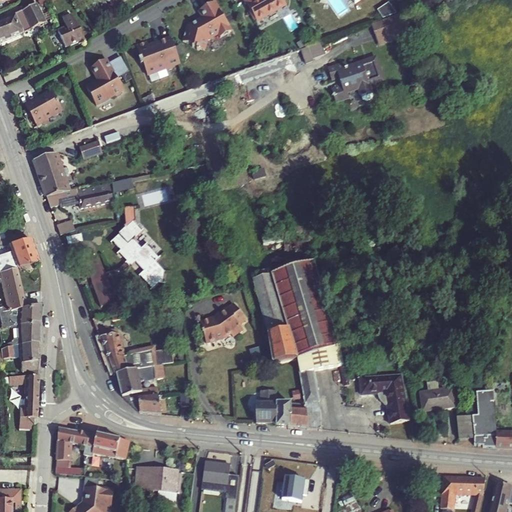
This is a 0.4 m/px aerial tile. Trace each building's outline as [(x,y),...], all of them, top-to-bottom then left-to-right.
[(99,0),(100,1),(101,2),(101,3),(102,3),(102,4),(103,4),(104,5),(107,4),(108,8),(129,0),(99,0)] [(219,4),(217,0),(201,9),(205,17),(191,24),(190,28),(189,27),(184,39),(191,43),(192,46),(197,48),(197,50),(199,51),(200,48),(204,50),(207,40),(218,33),(220,37),(233,30),(227,18),(219,4)] [(231,0),(226,0),(219,4),(227,18),(236,13),(231,0)] [(244,0),(251,10),(249,11),(255,20),(256,20),(259,21),(263,18),(264,15),(265,15),(267,15),(286,4),(283,0),(244,0)] [(27,27),(43,18),(36,3),(19,12),(27,27)] [(392,3),(381,9),(386,17),(397,11),(392,3)] [(28,31),(27,27),(19,12),(7,18),(16,36),(28,31)] [(67,28),(62,31),(69,46),(81,41),(82,44),(85,42),(76,24),(71,16),(63,19),(67,28)] [(0,43),(16,36),(7,18),(0,21),(0,43)] [(27,27),(28,31),(45,23),(43,18),(27,27)] [(378,39),(385,52),(414,38),(406,24),(378,39)] [(321,37),(300,43),(304,54),(292,58),(295,66),(327,57),(321,37)] [(174,65),(180,63),(171,38),(155,44),(156,46),(150,48),(147,41),(137,45),(142,59),(139,60),(141,65),(144,64),(148,75),(166,68),(169,69),(173,68),(174,65)] [(385,52),(388,58),(416,44),(414,38),(385,52)] [(376,57),(362,62),(348,67),(346,62),(329,68),(333,80),(340,78),(342,85),(332,89),(337,102),(350,98),(348,92),(359,88),(362,95),(364,95),(366,99),(372,97),(371,92),(372,92),(369,84),(384,79),(376,57)] [(110,62),(108,59),(93,67),(99,77),(97,81),(97,82),(93,80),(88,83),(87,87),(97,104),(117,94),(120,95),(122,93),(123,91),(125,89),(118,76),(110,62)] [(59,105),(51,89),(41,95),(42,96),(36,99),(36,97),(25,103),(37,125),(42,122),(44,123),(46,122),(46,120),(48,119),(46,116),(53,112),(57,113),(59,105)] [(80,158),(99,152),(97,144),(78,151),(80,158)] [(99,152),(80,158),(82,162),(101,156),(99,152)] [(56,155),(32,163),(45,200),(69,194),(64,179),(69,177),(66,168),(61,169),(56,155)] [(116,192),(135,188),(133,178),(114,182),(116,192)] [(45,200),(49,210),(54,209),(53,206),(77,200),(80,210),(112,204),(110,194),(90,198),(88,190),(76,193),(76,192),(69,194),(45,200)] [(128,232),(136,258),(153,253),(148,247),(145,250),(137,241),(147,232),(138,223),(143,219),(139,206),(129,209),(133,223),(127,229),(128,232)] [(68,225),(55,228),(59,238),(64,237),(71,235),(68,225)] [(138,265),(136,258),(128,232),(127,229),(125,230),(127,233),(117,241),(125,251),(124,252),(132,261),(134,260),(138,265)] [(71,235),(64,237),(66,246),(81,243),(78,233),(71,235)] [(36,263),(28,240),(7,246),(14,269),(36,263)] [(153,253),(136,258),(138,265),(140,267),(154,263),(155,262),(159,259),(153,253)] [(93,283),(94,283),(107,278),(101,261),(87,267),(93,283)] [(154,263),(140,267),(144,272),(139,276),(153,291),(159,285),(163,285),(163,271),(155,262),(154,263)] [(272,276),(297,360),(305,404),(306,405),(308,430),(322,432),(320,403),(314,373),(343,367),(342,359),(340,349),(314,263),(272,276)] [(22,308),(13,269),(6,271),(0,272),(0,290),(3,305),(0,306),(0,312),(2,312),(17,309),(22,308)] [(254,280),(268,336),(273,365),(297,360),(272,276),(272,275),(254,280)] [(116,301),(107,278),(94,283),(95,283),(96,287),(95,287),(103,306),(116,301)] [(0,324),(1,328),(2,328),(4,327),(15,325),(37,321),(37,304),(22,308),(17,309),(2,312),(0,312),(0,324)] [(244,321),(233,306),(227,310),(226,309),(217,315),(216,319),(213,320),(211,321),(209,320),(199,323),(200,327),(202,336),(205,345),(223,340),(229,335),(232,338),(242,331),(238,325),(244,321)] [(15,342),(16,342),(27,340),(36,338),(37,338),(37,321),(15,325),(15,342)] [(117,336),(98,339),(106,360),(122,357),(117,336)] [(17,347),(37,342),(37,338),(36,338),(27,340),(16,342),(17,347)] [(36,369),(37,342),(17,347),(14,347),(13,347),(8,348),(1,351),(0,350),(0,362),(2,362),(3,359),(15,360),(14,373),(36,369)] [(152,368),(152,369),(160,367),(157,354),(149,356),(149,352),(142,353),(122,357),(106,360),(112,376),(116,375),(152,368)] [(152,369),(155,380),(163,379),(160,367),(152,369)] [(155,380),(152,369),(152,368),(116,375),(121,398),(141,395),(141,399),(158,397),(157,388),(142,390),(140,383),(155,380)] [(36,369),(14,373),(14,378),(36,377),(36,369)] [(4,379),(5,386),(22,385),(21,409),(17,409),(17,418),(31,418),(34,418),(36,377),(14,378),(4,379)] [(408,423),(402,377),(369,381),(371,399),(380,397),(380,398),(380,399),(381,399),(381,400),(382,401),(383,401),(384,401),(385,401),(388,426),(408,423)] [(360,382),(363,400),(371,399),(369,381),(360,382)] [(419,395),(422,413),(454,408),(451,390),(438,392),(437,383),(426,384),(427,393),(419,395)] [(508,392),(508,383),(489,383),(489,391),(476,392),(474,392),(476,416),(471,416),(471,417),(473,437),(494,435),(494,447),(511,448),(511,433),(498,433),(492,433),(492,428),(498,428),(498,414),(490,415),(489,396),(493,396),(493,392),(508,392)] [(277,425),(277,427),(308,430),(306,405),(305,404),(301,404),(291,404),(276,404),(276,392),(262,392),(262,405),(256,405),(257,425),(277,425)] [(161,416),(158,397),(141,399),(141,395),(121,398),(121,399),(126,403),(139,413),(161,416)] [(191,395),(182,395),(182,408),(192,407),(191,395)] [(459,439),(473,437),(471,417),(457,418),(459,439)] [(31,418),(17,418),(17,426),(31,427),(31,418)] [(68,469),(70,448),(73,448),(73,446),(75,433),(57,429),(53,479),(65,479),(66,469),(68,469)] [(73,446),(84,448),(86,435),(75,433),(73,446)] [(82,455),(121,462),(126,442),(124,442),(86,435),(84,448),(82,455)] [(481,443),(481,447),(494,447),(494,435),(473,437),(473,443),(481,443)] [(228,469),(203,465),(201,486),(199,494),(218,496),(219,488),(225,489),(223,503),(224,503),(222,511),(232,511),(233,502),(237,479),(227,477),(228,469)] [(176,472),(135,468),(133,490),(156,492),(155,502),(173,503),(176,472)] [(293,495),(297,495),(299,480),(276,477),(272,499),(292,502),(293,495)] [(480,511),(484,496),(486,480),(445,479),(442,510),(454,511),(456,496),(477,496),(473,511),(480,511)] [(81,506),(77,509),(79,511),(84,506),(85,491),(100,492),(100,489),(101,481),(83,480),(81,506)] [(506,511),(508,505),(511,505),(511,488),(511,489),(511,487),(511,486),(497,486),(490,511),(506,511)] [(77,509),(74,511),(104,511),(105,507),(111,507),(112,489),(100,489),(100,492),(85,491),(84,506),(79,511),(77,509)] [(0,511),(12,511),(13,511),(21,511),(21,499),(19,496),(17,493),(14,493),(10,492),(0,491),(0,511)]
